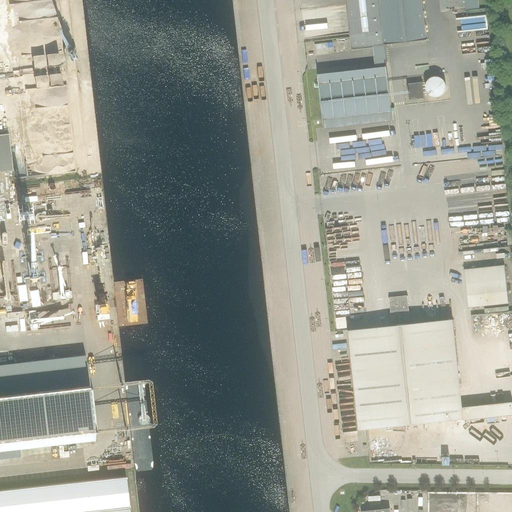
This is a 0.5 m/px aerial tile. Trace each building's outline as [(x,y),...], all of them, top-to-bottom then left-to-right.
[(428,40),(423,0),(346,0),(352,48),(428,40)] [(480,8),(478,0),(464,0),(466,10),(480,8)] [(323,119),(392,111),(388,76),(320,84),(323,119)] [(425,98),(423,82),(407,84),(409,100),(425,98)] [(0,172),(12,171),(8,135),(0,135),(0,172)] [(505,265),(465,269),(469,307),(509,303),(505,265)] [(410,320),(407,295),(389,297),(391,321),(410,320)] [(511,402),(460,407),(451,319),(352,330),(363,429),(464,419),(511,414),(511,402)] [(0,451),(95,440),(86,355),(0,365),(0,451)] [(0,511),(129,511),(128,507),(130,507),(126,477),(0,491),(0,511)]
